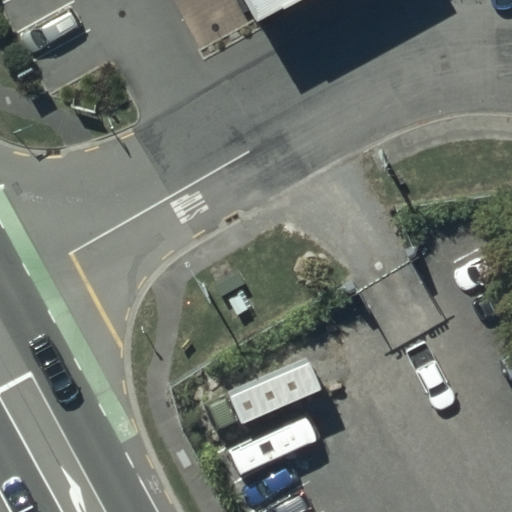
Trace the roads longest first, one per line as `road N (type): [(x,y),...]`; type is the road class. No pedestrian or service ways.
road 1 (residential): [(511,52),(455,60),(381,86),(0,288)]
road 2 (trunk): [(0,370),(71,511)]
